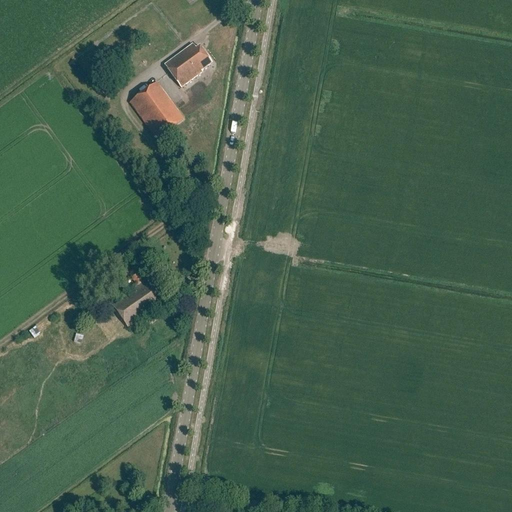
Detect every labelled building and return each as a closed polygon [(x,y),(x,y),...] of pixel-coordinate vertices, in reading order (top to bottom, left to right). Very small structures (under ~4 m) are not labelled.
[(212,64),(202,48),(201,47),(197,50),(194,45),(165,66),(181,89),(203,73),(202,71),(212,64)] [(158,83),(130,104),(157,141),(185,119),(158,83)] [(186,104),(181,98),(174,103),(179,109),(186,104)] [(129,330),(168,303),(154,281),(146,286),(139,275),(132,280),(137,287),(112,305),(129,330)] [(116,295),(124,290),(120,285),(113,290),(116,295)] [(27,332),(31,340),(38,335),(33,328),(27,332)]
